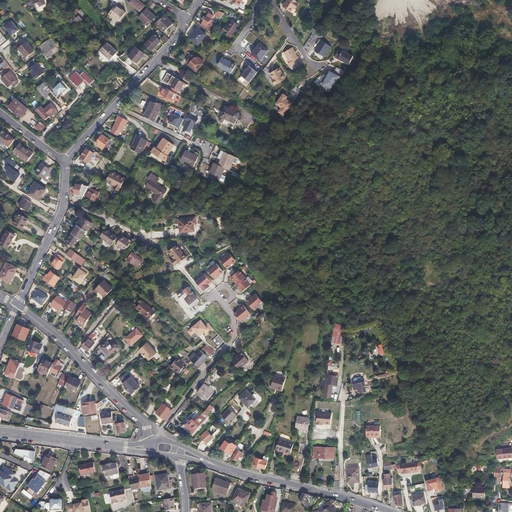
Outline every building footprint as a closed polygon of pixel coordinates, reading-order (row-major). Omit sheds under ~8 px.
[(126,0),(140,11),(143,7),(135,0),(126,0)] [(299,3),(295,0),(288,0),(283,6),(292,13),(299,3)] [(116,4),(109,13),(119,21),(126,12),(116,4)] [(156,17),(147,9),(138,18),(146,25),(151,20),(152,20),(156,17)] [(217,11),(214,15),(219,19),(223,13),(217,11)] [(202,19),(204,21),(201,26),(209,32),(213,27),(210,25),(212,23),(210,22),(213,16),(209,13),(208,16),(207,16),(206,18),(204,16),(202,19)] [(164,14),(156,22),(165,31),(173,22),(164,14)] [(74,28),(82,20),(79,16),(70,23),(74,28)] [(232,20),(227,26),(226,25),(221,31),(230,38),(240,26),(232,20)] [(12,21),(5,27),(11,36),(19,30),(12,21)] [(95,30),(97,28),(91,21),(89,23),(95,30)] [(319,37),(321,33),(310,26),(308,30),(313,33),(319,37)] [(206,34),(197,28),(189,39),(198,45),(206,34)] [(318,38),(319,37),(313,33),(303,48),(307,54),(315,42),(318,38)] [(160,41),(154,35),(145,45),(151,51),(160,41)] [(332,47),(318,38),(315,42),(319,45),(315,51),(320,54),(325,57),(328,51),(329,51),(332,47)] [(37,46),(44,55),(55,46),(50,39),(37,46)] [(8,41),(1,46),(4,49),(11,45),(8,41)] [(34,52),(27,42),(18,49),(26,58),(34,52)] [(117,52),(107,42),(98,52),(109,63),(112,60),(111,59),(117,52)] [(260,61),(268,50),(259,44),(252,54),(260,61)] [(145,53),(136,47),(129,56),(138,63),(145,53)] [(298,57),(292,47),(284,52),(290,62),(288,63),(290,66),(299,61),(297,58),(298,57)] [(354,57),(339,49),(335,58),(349,65),(354,57)] [(196,59),(195,57),(193,60),(191,58),(187,64),(196,72),(203,64),(199,61),(201,59),(198,57),(196,59)] [(234,65),(220,57),(216,64),(229,72),(234,65)] [(30,68),(36,63),(33,59),(27,63),(30,68)] [(0,65),(3,69),(9,65),(7,62),(6,60),(0,65)] [(45,73),(37,63),(36,63),(30,68),(29,69),(37,79),(45,73)] [(3,69),(0,71),(4,77),(2,78),(9,87),(17,80),(11,71),(13,70),(9,65),(3,69)] [(257,72),(248,66),(241,75),(249,82),(257,72)] [(286,78),(279,67),(270,73),(273,79),(272,80),(275,85),(286,78)] [(334,73),(329,71),(322,85),(331,90),(338,76),(340,77),(344,71),(337,68),(334,73)] [(83,72),(80,75),(77,72),(70,80),(78,88),(84,82),(86,83),(87,81),(90,84),(93,81),(83,72)] [(178,80),(170,75),(165,85),(173,89),(178,80)] [(67,89),(61,82),(52,89),(54,91),(58,96),(67,89)] [(50,91),(43,83),(39,85),(47,94),(50,91)] [(45,98),(48,96),(47,94),(39,85),(36,88),(45,98)] [(162,86),(159,85),(156,92),(168,99),(172,92),(162,86)] [(288,96),(283,93),(276,104),(281,108),(278,111),(284,115),(293,103),(287,99),(288,96)] [(19,101),(16,99),(8,108),(22,118),(29,109),(19,101)] [(158,104),(148,99),(141,114),(151,119),(158,104)] [(51,104),(44,110),(40,105),(35,110),(39,115),(40,114),(44,120),(48,116),(56,109),(51,104)] [(234,125),(237,119),(236,119),(238,113),(225,107),(219,121),(223,122),(224,121),(234,125)] [(173,114),(169,122),(180,128),(184,119),(180,117),(174,114),(173,114)] [(198,119),(187,114),(184,119),(188,120),(184,128),(191,132),(195,124),(198,119)] [(127,122),(117,116),(115,119),(116,119),(112,128),(111,132),(118,136),(120,132),(122,133),(127,122)] [(60,123),(64,126),(69,121),(65,117),(60,123)] [(14,139),(1,129),(0,130),(0,141),(4,144),(9,147),(14,139)] [(109,140),(102,135),(96,143),(103,149),(109,140)] [(148,141),(138,136),(132,148),(141,153),(148,141)] [(175,146),(165,138),(157,148),(155,147),(152,152),(166,162),(170,157),(168,156),(175,146)] [(33,153),(19,144),(14,152),(27,161),(33,153)] [(99,157),(87,148),(80,158),(93,166),(99,157)] [(198,157),(185,151),(180,161),(193,167),(198,157)] [(224,168),(228,170),(231,164),(235,166),(238,159),(224,153),(221,161),(218,166),(224,168)] [(21,167),(7,157),(4,161),(9,164),(7,167),(7,174),(15,180),(20,174),(18,172),(21,167)] [(50,168),(42,163),(35,172),(43,178),(50,168)] [(218,166),(214,164),(208,176),(218,181),(224,168),(218,166)] [(141,170),(139,169),(135,175),(138,178),(139,177),(140,178),(144,173),(141,171),(141,170)] [(111,171),(106,181),(115,185),(112,190),(117,192),(119,188),(120,188),(126,178),(111,171)] [(159,179),(152,174),(148,179),(150,181),(146,187),(151,190),(151,189),(156,193),(152,199),(158,203),(166,190),(156,183),(159,179)] [(46,190),(35,183),(28,193),(39,200),(46,190)] [(88,188),(88,187),(77,184),(76,187),(75,188),(74,190),(74,191),(75,191),(74,197),(82,199),(84,195),(88,188)] [(98,192),(91,188),(90,189),(88,188),(84,195),(96,200),(98,196),(97,195),(98,192)] [(28,211),(32,203),(25,199),(24,198),(20,206),(22,207),(24,208),(28,211)] [(19,213),(13,223),(23,229),(28,219),(19,213)] [(78,226),(87,232),(92,224),(83,217),(77,225),(78,226)] [(199,224),(198,224),(197,217),(181,220),(181,221),(196,225),(196,224),(198,224),(199,224)] [(196,225),(181,221),(182,227),(171,230),(172,238),(191,235),(191,231),(197,230),(196,225)] [(81,240),(87,232),(78,226),(72,234),(79,239),(81,240)] [(112,244),(118,237),(106,228),(100,236),(112,244)] [(13,234),(7,231),(0,242),(0,243),(8,248),(12,242),(15,243),(18,237),(18,235),(14,233),(13,234)] [(72,234),(66,242),(73,248),(79,239),(72,234)] [(130,242),(122,236),(116,244),(124,250),(130,242)] [(186,257),(176,245),(168,251),(173,259),(170,261),(174,266),(177,263),(177,264),(186,257)] [(85,260),(70,249),(66,255),(81,266),(85,260)] [(142,259),(132,252),(128,258),(130,260),(129,262),(132,264),(133,263),(137,266),(142,259)] [(92,257),(85,253),(82,257),(89,261),(92,257)] [(226,268),(235,260),(229,253),(220,260),(226,268)] [(65,260),(58,255),(52,264),(58,269),(65,260)] [(17,268),(7,263),(0,275),(0,277),(10,283),(17,268)] [(222,271),(216,263),(208,270),(215,279),(218,276),(217,276),(222,271)] [(89,271),(82,266),(80,269),(79,269),(72,278),(80,284),(89,271)] [(245,278),(239,271),(231,277),(237,285),(245,278)] [(53,275),(49,273),(48,275),(47,274),(44,279),(54,286),(58,280),(58,279),(59,277),(54,274),(53,275)] [(211,282),(203,274),(195,281),(203,291),(209,286),(208,285),(211,282)] [(250,286),(244,278),(237,285),(236,285),(242,292),(250,286)] [(105,279),(93,291),(96,295),(97,294),(99,292),(103,296),(104,297),(113,288),(105,279)] [(197,298),(188,287),(180,293),(182,296),(179,298),(186,308),(197,298)] [(48,297),(39,290),(33,298),(42,305),(48,297)] [(261,301),(255,294),(247,302),(253,309),(259,304),(258,303),(261,301)] [(60,311),(63,307),(64,305),(66,302),(58,297),(52,305),(60,311)] [(77,302),(70,297),(66,302),(64,305),(72,310),(77,302)] [(156,313),(142,301),(136,308),(150,320),(156,313)] [(86,309),(87,308),(83,305),(77,315),(80,317),(77,322),(84,327),(93,314),(86,309)] [(250,313),(243,305),(240,307),(248,316),(250,313)] [(240,308),(234,314),(241,321),(248,316),(240,307),(240,308)] [(205,325),(200,320),(188,331),(191,336),(196,332),(200,336),(204,333),(206,335),(213,329),(208,323),(205,325)] [(19,338),(25,341),(29,329),(17,325),(13,336),(19,338)] [(143,336),(137,329),(125,339),(131,345),(143,336)] [(92,333),(82,346),(88,352),(95,343),(91,340),(95,336),(92,333)] [(333,334),(333,344),(342,344),(343,334),(333,334)] [(43,346),(31,340),(27,349),(39,355),(43,346)] [(113,346),(108,341),(101,347),(109,357),(119,348),(115,344),(113,346)] [(158,352),(149,341),(140,349),(149,360),(158,352)] [(212,350),(205,345),(202,349),(210,353),(212,350)] [(207,357),(198,350),(190,361),(198,368),(207,357)] [(249,360),(243,353),(233,360),(239,368),(249,360)] [(143,356),(138,361),(143,367),(145,364),(149,368),(153,364),(149,360),(145,356),(144,356),(143,356)] [(170,367),(179,373),(182,369),(181,368),(184,363),(177,358),(170,367)] [(17,370),(20,363),(10,359),(4,374),(14,378),(17,370)] [(48,375),(53,364),(43,359),(38,370),(48,375)] [(60,362),(56,359),(50,372),(56,375),(59,369),(61,371),(63,367),(58,365),(60,362)] [(17,370),(14,378),(21,381),(24,376),(23,373),(25,372),(25,368),(17,370)] [(129,391),(132,394),(140,387),(128,373),(120,379),(123,382),(123,383),(125,386),(125,387),(128,391),(129,391)] [(332,375),(330,375),(327,374),(326,383),(331,383),(333,384),(337,384),(338,376),(338,374),(333,373),(332,375)] [(65,387),(69,377),(62,375),(58,384),(65,387)] [(271,388),(282,391),(286,378),(274,375),(271,388)] [(81,382),(69,377),(65,387),(77,391),(81,382)] [(218,385),(213,381),(206,389),(216,397),(223,389),(218,385)] [(354,383),(353,384),(354,389),(358,388),(358,391),(361,391),(361,392),(366,391),(365,385),(364,382),(364,381),(354,383)] [(255,396),(248,389),(239,398),(246,406),(255,396)] [(13,397),(15,393),(9,390),(8,394),(7,394),(3,404),(12,408),(14,403),(21,406),(23,401),(16,399),(17,398),(13,397)] [(188,400),(180,410),(183,412),(191,403),(188,400)] [(85,414),(98,412),(97,409),(96,404),(96,402),(83,403),(85,414)] [(155,413),(165,420),(172,410),(162,403),(155,413)] [(59,413),(72,418),(75,410),(57,405),(54,411),(59,413)] [(212,408),(209,406),(202,414),(203,416),(205,414),(206,415),(212,408)] [(0,416),(5,419),(8,411),(0,408),(0,416)] [(236,415),(229,409),(222,417),(228,423),(236,415)] [(332,413),(317,412),(316,427),(330,428),(332,413)] [(69,427),(72,419),(58,415),(55,423),(69,427)] [(124,425),(117,426),(116,418),(113,418),(112,415),(102,416),(103,426),(114,425),(115,435),(125,434),(124,425)] [(193,420),(186,425),(189,428),(188,429),(193,433),(205,419),(201,415),(195,422),(193,420)] [(310,418),(297,416),(295,428),(308,430),(310,418)] [(258,427),(251,424),(248,428),(256,432),(258,427)] [(218,430),(212,425),(207,431),(212,436),(218,430)] [(366,427),(366,438),(380,438),(380,426),(366,427)] [(212,436),(207,431),(200,437),(207,444),(213,437),(212,436)] [(294,441),(280,436),(276,448),(290,453),(294,441)] [(232,455),(238,445),(231,441),(230,443),(227,441),(221,448),(232,455)] [(238,445),(232,455),(238,459),(240,458),(241,456),(242,457),(244,454),(242,453),(243,452),(242,451),(245,447),(239,444),(238,445)] [(314,446),(314,457),(334,458),(334,447),(314,446)] [(377,458),(373,459),(370,446),(365,447),(370,467),(379,465),(377,458)] [(204,454),(209,456),(214,450),(209,447),(204,454)] [(511,452),(511,449),(511,447),(511,448),(511,449),(497,450),(498,458),(511,456),(511,452)] [(308,450),(297,448),(291,472),(303,475),(308,450)] [(34,461),(36,452),(30,451),(28,456),(17,452),(15,455),(24,459),(25,456),(34,461)] [(226,454),(222,460),(228,462),(231,457),(226,454)] [(47,455),(42,467),(51,471),(57,460),(47,455)] [(255,457),(253,463),(255,464),(255,465),(266,468),(268,461),(263,459),(255,457)] [(392,469),(391,465),(393,464),(392,463),(391,463),(391,460),(385,461),(384,470),(387,470),(387,468),(392,469)] [(8,478),(11,475),(17,467),(9,461),(1,473),(8,478)] [(397,468),(398,472),(402,472),(402,473),(410,473),(410,471),(419,470),(418,461),(396,464),(397,468)] [(95,473),(93,463),(78,466),(80,476),(95,473)] [(119,475),(117,465),(103,468),(105,478),(119,475)] [(500,473),(500,470),(504,470),(504,465),(495,469),(494,476),(502,477),(502,473),(500,473)] [(348,482),(360,481),(359,467),(347,467),(348,482)] [(387,474),(384,475),(384,484),(392,483),(391,478),(390,478),(390,471),(387,471),(387,474)] [(0,472),(0,483),(5,487),(7,487),(6,489),(11,492),(14,489),(12,487),(5,482),(8,478),(1,473),(0,472)] [(205,487),(204,472),(196,473),(193,474),(195,488),(205,487)] [(14,484),(17,479),(11,475),(8,478),(5,482),(12,487),(14,488),(16,486),(14,484)] [(20,475),(17,479),(14,484),(16,486),(28,495),(37,484),(25,475),(24,477),(20,475)] [(169,490),(167,475),(156,477),(158,491),(169,490)] [(371,493),(380,494),(381,475),(371,475),(371,477),(364,476),(364,483),(366,483),(366,495),(371,495),(371,493)] [(138,477),(141,492),(151,491),(150,481),(149,476),(138,477)] [(47,477),(33,496),(39,501),(53,481),(47,477)] [(129,481),(131,490),(140,488),(138,479),(129,481)] [(436,479),(427,481),(429,490),(433,489),(433,488),(437,487),(437,484),(438,484),(436,479)] [(226,497),(230,485),(216,480),(212,492),(226,497)] [(485,488),(473,487),(473,498),(485,498),(485,488)] [(244,508),(249,496),(241,492),(238,490),(232,502),(244,508)] [(126,501),(124,491),(110,494),(112,506),(118,504),(118,502),(122,501),(122,502),(126,501)] [(263,508),(265,508),(270,509),(269,511),(273,511),(275,511),(277,505),(275,504),(277,493),(274,492),(273,496),(268,495),(266,503),(264,503),(263,508)] [(304,504),(308,495),(302,493),(299,501),(304,504)] [(415,505),(426,502),(424,493),(413,496),(415,505)] [(49,501),(48,509),(48,510),(62,510),(62,499),(49,498),(49,501)] [(175,510),(174,499),(164,500),(165,511),(175,510)] [(436,510),(445,508),(443,499),(439,500),(440,504),(435,505),(436,510)] [(0,511),(8,503),(5,500),(0,506),(0,511)] [(65,506),(65,511),(89,511),(86,500),(80,501),(80,502),(72,504),(72,506),(65,506)] [(40,501),(35,509),(48,509),(49,501),(40,501)] [(293,511),(295,503),(284,501),(281,511),(293,511)] [(323,511),(331,505),(328,502),(317,511),(323,511)] [(508,511),(509,503),(499,503),(499,510),(504,511),(508,511)]
